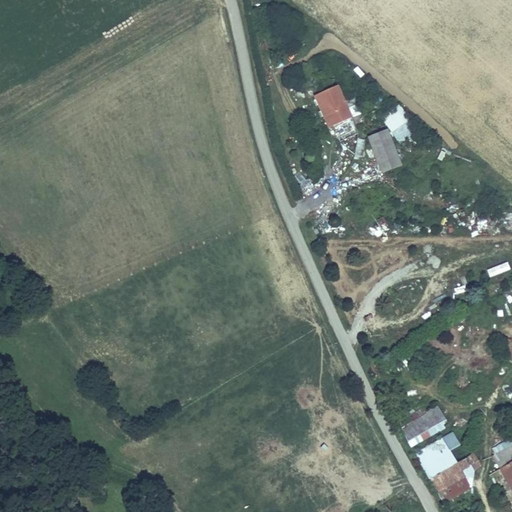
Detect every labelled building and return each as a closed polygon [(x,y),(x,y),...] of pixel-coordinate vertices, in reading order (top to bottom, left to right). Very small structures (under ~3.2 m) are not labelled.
[(358,120),(344,86),(319,96),(324,109),(330,106),(338,128),(358,120)] [(338,128),(330,106),(324,109),(332,130),(338,128)] [(394,143),(410,130),(406,125),(390,138),(394,143)] [(398,148),(414,134),(410,130),(394,143),(398,148)] [(418,306),(433,298),(426,285),(411,292),(418,306)] [(478,466),(473,455),(454,433),(440,440),(431,425),(405,440),(437,492),(471,471),(478,466)] [(511,448),(508,443),(488,457),(511,491),(511,448)] [(444,503),(470,488),(471,471),(437,492),(442,501),(444,503)]
